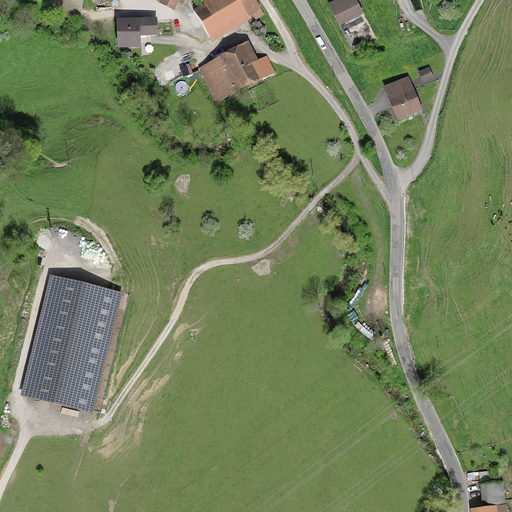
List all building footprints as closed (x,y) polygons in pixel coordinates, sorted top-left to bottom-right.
[(111,8),(110,0),(94,0),(96,10),(111,8)] [(246,17),(251,14),(255,20),(262,15),(252,0),(212,0),(213,0),(193,13),(209,40),(246,17)] [(356,0),(334,0),(328,3),(339,25),(363,13),(356,0)] [(138,46),(138,35),(155,34),(155,23),(117,24),(118,47),(138,46)] [(224,99),(228,97),(229,100),(236,96),(234,91),(260,77),(262,81),(274,74),(265,58),(255,63),(245,45),(210,63),(211,64),(199,69),(216,103),(224,99)] [(419,74),(422,81),(432,77),(428,70),(419,74)] [(404,80),(387,89),(398,117),(417,110),(404,80)] [(50,274),(20,395),(93,413),(123,292),(50,274)] [(504,511),(501,484),(480,486),(483,509),(472,511),(471,511),(504,511)]
